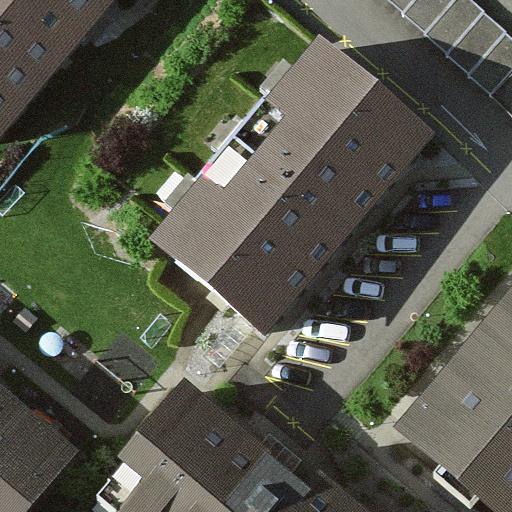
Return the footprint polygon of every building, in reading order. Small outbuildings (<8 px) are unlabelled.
[(125,0),(0,0),(0,148),(6,153),(125,0)] [(511,36),(471,0),(394,0),(511,102),(511,36)] [(434,146),(318,56),(160,259),(276,348),(434,146)] [(511,511),(511,304),(399,443),(484,511),(511,511)] [(46,511),(99,448),(0,366),(0,511),(46,511)] [(391,511),(336,463),(319,482),(204,381),(108,490),(132,511),(391,511)]
